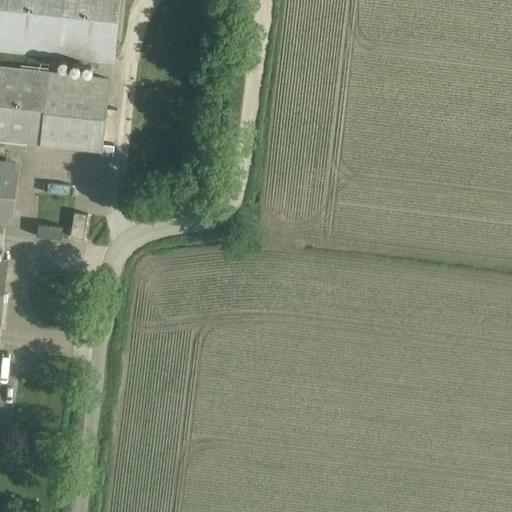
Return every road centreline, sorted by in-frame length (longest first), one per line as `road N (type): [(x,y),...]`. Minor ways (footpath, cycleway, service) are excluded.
road 1 (unclassified): [(79,511),(109,255),(133,232),(218,216),(240,184)]
road 2 (track): [(240,184),(259,0)]
